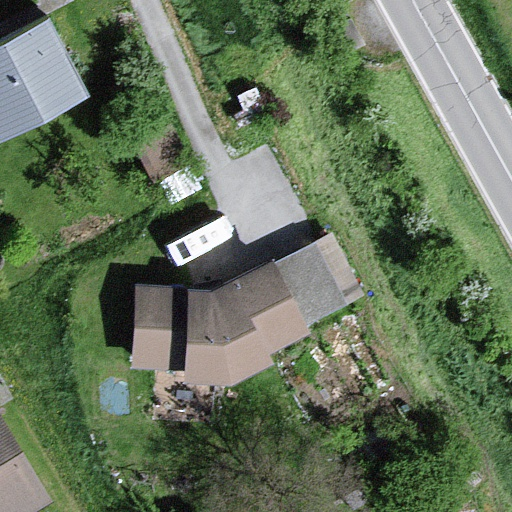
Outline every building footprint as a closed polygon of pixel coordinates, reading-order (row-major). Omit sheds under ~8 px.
[(42,6),(0,27),(0,128),(83,85),(42,6)] [(170,134),(137,150),(149,176),(182,159),(170,134)] [(330,227),(272,256),(304,320),(362,291),(330,227)] [(206,281),(131,278),(128,361),(178,363),(180,372),(226,375),(268,355),(274,340),(305,324),(304,320),(272,256),(269,250),(206,281)] [(0,511),(22,511),(48,497),(0,415),(0,511)]
